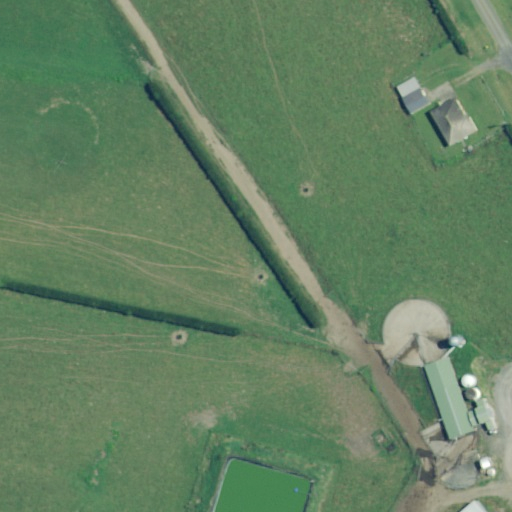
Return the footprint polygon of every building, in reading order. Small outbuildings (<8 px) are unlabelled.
[(434,103),(420,77),(400,88),(414,114),(434,103)] [(479,131),(459,100),(435,116),(455,146),(479,131)] [(478,431),(451,359),(428,367),(455,439),(478,431)] [(496,420),(489,398),(470,404),(477,426),(496,420)] [(488,511),(479,501),(465,511),(488,511)]
